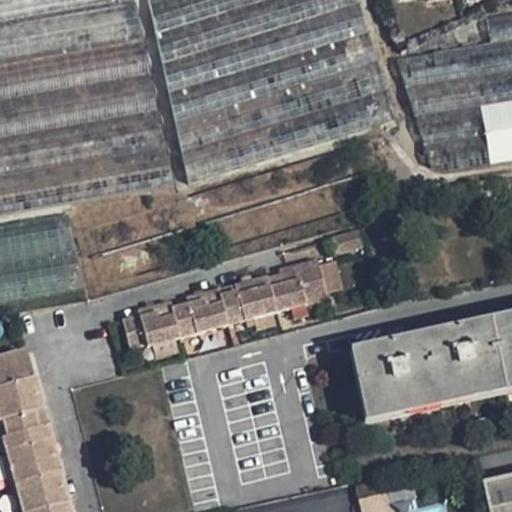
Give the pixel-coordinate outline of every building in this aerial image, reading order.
[(0,0),(0,215),(174,186),(133,0),(0,0)] [(395,121),(356,0),(149,0),(151,8),(190,184),(395,121)] [(428,0),(430,8),(463,0),(428,0)] [(447,172),(511,162),(511,16),(486,20),(490,46),(397,61),(431,168),(447,172)] [(67,217),(0,228),(0,303),(83,289),(67,217)] [(354,228),(358,242),(373,238),(369,223),(354,228)] [(340,231),(345,247),(358,242),(354,228),(340,231)] [(127,322),(135,352),(151,347),(152,351),(160,348),(182,342),(186,341),(235,327),(282,314),(336,300),(335,296),(327,268),(318,271),(314,258),(286,266),(288,273),(290,280),(274,284),(272,277),(240,286),(242,293),(227,297),(225,290),(192,300),(194,307),(178,311),(176,305),(142,313),(143,318),(127,322)] [(343,264),(327,268),(335,296),(350,291),(343,264)] [(290,280),(288,273),(272,277),(274,284),(290,280)] [(242,293),(240,286),(225,290),(227,297),(242,293)] [(511,389),(511,327),(496,331),(496,328),(469,335),(468,330),(454,329),(456,338),(403,349),(402,346),(385,345),(386,353),(360,358),(375,421),(511,389)] [(182,342),(160,348),(164,362),(186,355),(182,342)] [(25,511),(73,511),(73,509),(66,478),(57,445),(49,415),(44,392),(41,393),(32,356),(0,363),(0,412),(4,427),(10,425),(14,442),(8,444),(11,457),(19,490),(25,511)] [(511,511),(511,480),(494,484),(500,511),(511,511)] [(383,486),(357,493),(362,511),(389,511),(386,496),(383,486)] [(420,511),(414,488),(386,496),(389,511),(420,511)]
